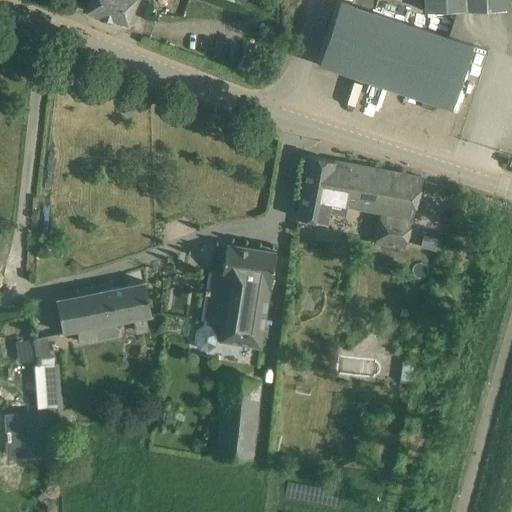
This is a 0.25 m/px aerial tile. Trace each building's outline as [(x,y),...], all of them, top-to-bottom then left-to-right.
[(149,0),(89,0),(86,10),(101,15),(100,17),(112,21),(112,18),(128,23),(135,0),(149,0)] [(505,0),(425,0),(426,12),(506,10),(505,0)] [(340,2),(319,65),(452,110),(473,46),(340,2)] [(310,157),(298,219),(327,224),(329,214),(345,217),(347,206),(380,212),(379,218),(378,218),(374,239),(375,239),(375,242),(404,248),(423,178),(310,157)] [(424,236),(421,247),(440,252),(443,242),(424,236)] [(276,253),(227,245),(222,274),(212,273),(204,324),(197,330),(195,342),(200,350),(209,351),(216,346),(217,341),(260,348),(269,290),(270,290),(276,253)] [(152,316),(149,301),(145,282),(56,299),(63,333),(77,331),(79,342),(110,336),(107,325),(132,320),(136,336),(150,333),(146,317),(152,316)] [(401,361),(398,382),(411,384),(413,363),(401,361)] [(39,366),(34,366),(37,409),(57,408),(54,365),(53,365),(39,366)] [(260,381),(240,379),(224,378),(216,455),(252,458),(260,381)] [(47,411),(45,412),(37,412),(4,414),(6,457),(49,454),(49,451),(47,411)]
